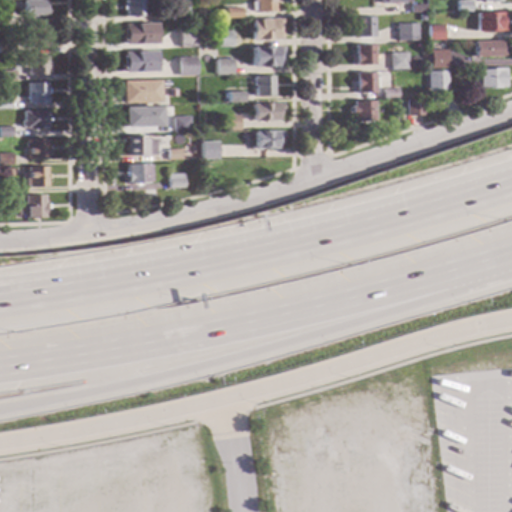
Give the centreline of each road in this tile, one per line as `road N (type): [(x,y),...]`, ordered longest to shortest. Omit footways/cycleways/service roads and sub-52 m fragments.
road 1 (tertiary): [(511,109),(231,210),(85,237),(0,242)]
road 2 (tertiary): [(0,443),(220,400),(511,319)]
road 3 (motorway): [(511,181),(196,264),(0,297)]
road 4 (motorway): [(0,407),(220,360),(480,267)]
road 5 (motorway): [(0,368),(108,352),(480,267)]
road 6 (residential): [(83,0),(85,237)]
road 7 (residential): [(308,0),(310,182)]
